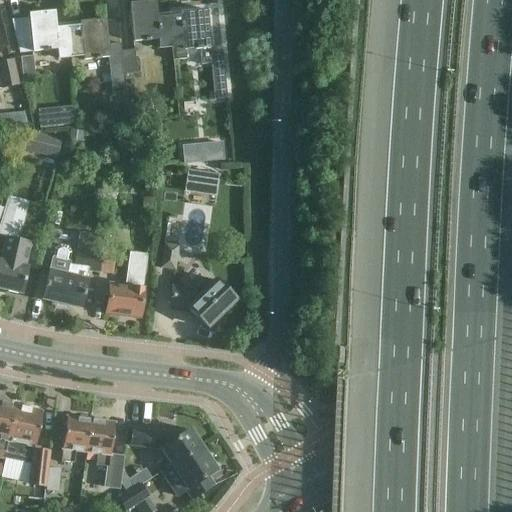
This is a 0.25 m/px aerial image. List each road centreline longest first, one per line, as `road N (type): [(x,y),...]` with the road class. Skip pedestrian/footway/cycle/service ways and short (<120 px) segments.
road 1 (motorway): [(458,511),(490,0)]
road 2 (motorway): [(424,0),(394,511)]
road 3 (unclassified): [(241,393),(277,340),(283,0)]
road 4 (tertiary): [(241,393),(209,380),(0,348)]
road 5 (tertiary): [(319,489),(451,443),(511,441)]
